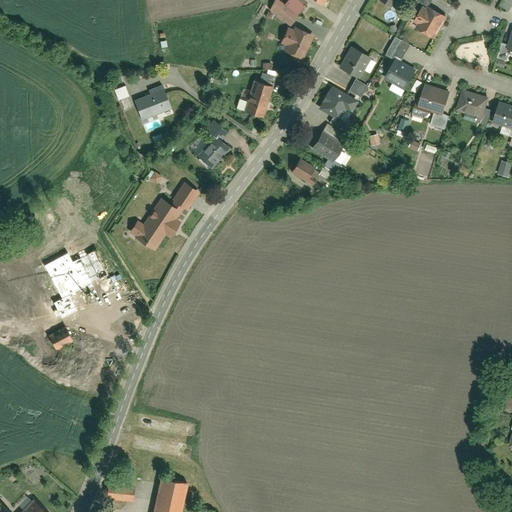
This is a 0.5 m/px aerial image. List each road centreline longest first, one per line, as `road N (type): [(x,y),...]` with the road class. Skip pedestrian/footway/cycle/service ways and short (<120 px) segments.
road 1 (tertiary): [(80,511),(171,286),(285,125),(356,0)]
road 2 (residential): [(511,87),(442,59),(453,33),(474,16)]
